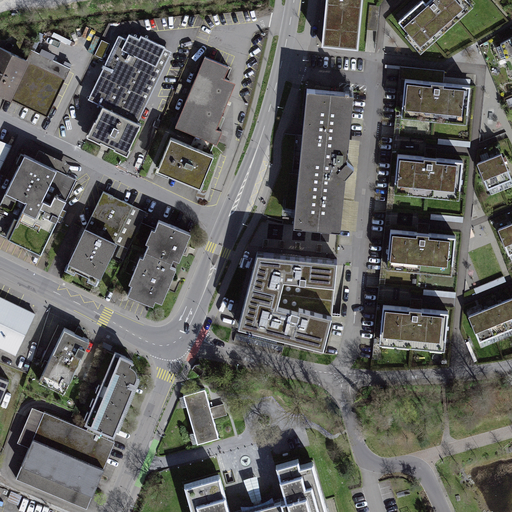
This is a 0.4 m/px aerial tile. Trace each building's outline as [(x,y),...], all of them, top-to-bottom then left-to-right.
[(325,0),(322,44),(358,47),(362,0),(325,0)] [(468,0),(421,0),(399,20),(420,45),(441,26),(443,29),(456,17),(454,15),(469,1),(468,0)] [(138,121),(172,51),(141,35),(140,39),(129,34),(126,41),(119,37),(89,97),(103,104),(88,135),(127,155),(141,123),(138,121)] [(506,58),(511,55),(511,36),(500,44),(506,58)] [(109,44),(101,40),(94,55),(102,58),(109,44)] [(0,49),(0,92),(13,98),(50,114),(70,67),(33,52),(29,62),(0,49)] [(195,142),(193,146),(211,155),(216,144),(220,146),(225,134),(217,131),(236,84),(226,80),(231,69),(205,59),(176,128),(197,137),(195,142)] [(429,70),(400,67),(399,78),(405,78),(402,111),(466,118),(470,85),(443,82),(444,76),(428,74),(429,70)] [(293,225),(340,229),(345,176),(354,166),(347,160),(353,93),(307,89),(293,225)] [(215,157),(211,155),(193,146),(168,136),(154,170),(202,189),(215,157)] [(30,142),(28,147),(59,161),(57,166),(67,171),(72,161),(30,142)] [(425,156),(398,154),(394,186),(460,193),(463,160),(436,157),(436,152),(426,151),(425,156)] [(511,179),(501,153),(489,158),(500,184),(511,179)] [(76,178),(23,155),(0,208),(0,236),(43,255),(76,178)] [(500,184),(489,158),(477,163),(488,189),(500,184)] [(136,210),(97,192),(63,267),(102,285),(136,210)] [(159,309),(192,233),(155,218),(123,293),(159,309)] [(511,253),(511,223),(498,229),(509,254),(511,253)] [(418,232),(390,229),(387,262),(452,268),(455,235),(428,233),(429,227),(418,226),(418,232)] [(257,251),(238,325),(324,348),(332,315),(337,259),(257,251)] [(0,352),(14,359),(36,311),(0,294),(0,352)] [(511,300),(511,298),(497,304),(508,330),(511,328),(511,300)] [(410,307),(383,305),(380,337),(445,343),(448,311),(421,308),(422,302),(411,301),(410,307)] [(497,304),(483,309),(494,336),(508,330),(497,304)] [(483,309),(469,315),(480,342),(494,336),(483,309)] [(65,394),(88,341),(61,329),(38,382),(65,394)] [(283,346),(237,334),(236,338),(282,350),(283,346)] [(279,341),(253,334),(253,337),(278,344),(279,341)] [(87,429),(108,438),(110,431),(113,433),(138,374),(137,374),(137,371),(136,368),(134,366),(132,364),(130,363),(131,359),(126,356),(115,351),(86,421),(89,422),(87,429)] [(0,425),(15,378),(0,372),(0,425)] [(205,388),(183,394),(197,443),(219,437),(205,388)] [(115,441),(108,438),(87,429),(44,411),(16,478),(87,507),(115,441)] [(21,435),(20,442),(30,443),(31,437),(21,435)] [(231,511),(220,473),(184,483),(191,511),(328,511),(313,460),(300,464),(298,457),(275,464),(285,497),(275,500),(273,494),(262,497),(251,500),(240,503),(241,510),(234,511),(231,511)] [(258,476),(243,479),(251,500),(262,497),(258,476)]
